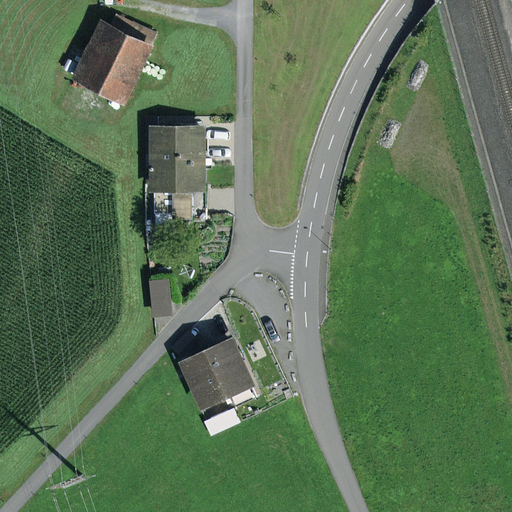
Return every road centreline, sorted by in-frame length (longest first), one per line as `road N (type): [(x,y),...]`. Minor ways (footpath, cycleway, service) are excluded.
road 1 (residential): [(306,254),(248,249),(245,0)]
road 2 (unclassified): [(306,254),(348,97),(407,0)]
road 3 (unclassified): [(359,511),(314,396),(306,254)]
